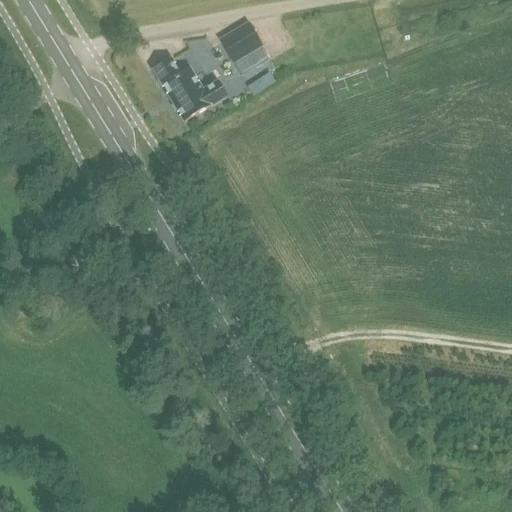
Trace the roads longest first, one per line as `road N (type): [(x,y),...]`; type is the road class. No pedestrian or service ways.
road 1 (secondary): [(343,511),(66,62)]
road 2 (residential): [(66,62),(111,39),(341,0)]
